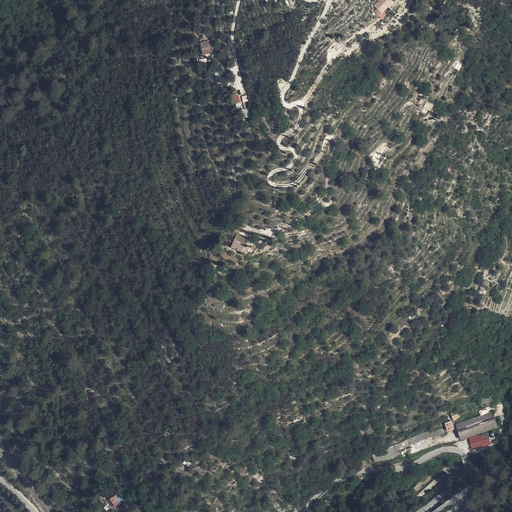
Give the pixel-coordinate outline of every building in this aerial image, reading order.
[(378,3),(383,8),(392,0),(377,0),(375,2),(377,5),(378,3)] [(384,9),(383,8),(378,3),(377,5),(374,7),(379,14),(384,9)] [(205,50),(212,48),(210,37),(204,38),(203,35),(201,35),(205,50)] [(239,91),(238,88),(233,90),(235,98),(242,95),(241,91),(239,91)] [(429,109),(433,103),(427,99),(423,105),(429,109)] [(237,231),(231,244),(237,247),(242,249),(243,248),(248,250),(249,248),(251,245),(250,245),(245,243),(248,237),(237,231)] [(368,288),(364,282),(359,286),(363,292),(368,288)] [(469,400),(457,407),(460,412),(472,406),(469,400)] [(462,430),(495,411),(491,403),(486,406),(487,408),(458,424),(462,430)] [(457,407),(451,410),(454,417),(460,414),(460,412),(457,407)] [(471,432),(488,423),(499,418),(495,411),(462,430),(465,435),(471,432)] [(452,418),(446,420),(449,428),(455,426),(452,418)] [(472,434),(491,428),(488,423),(471,432),(472,434)] [(179,431),(170,425),(166,431),(175,437),(179,431)] [(443,426),(432,431),(433,435),(445,430),(443,426)] [(494,434),(491,428),(472,434),(477,443),(494,434)] [(101,492),(100,493),(107,511),(115,506),(115,505),(109,497),(106,492),(101,492)] [(112,495),(117,504),(122,501),(117,493),(112,495)]
